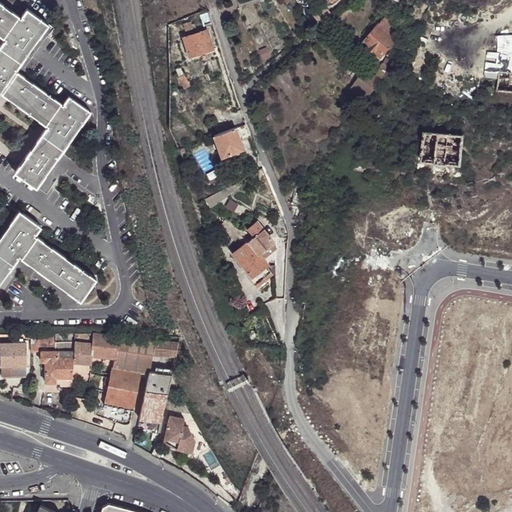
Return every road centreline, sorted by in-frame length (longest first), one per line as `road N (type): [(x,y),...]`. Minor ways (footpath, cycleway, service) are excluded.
road 1 (residential): [(0,319),(99,317),(124,304),(100,93),(73,0)]
road 2 (residential): [(388,511),(426,274),(444,265),(511,276)]
road 3 (residential): [(369,511),(293,408),(288,303)]
road 4 (secondary): [(125,455),(0,412)]
